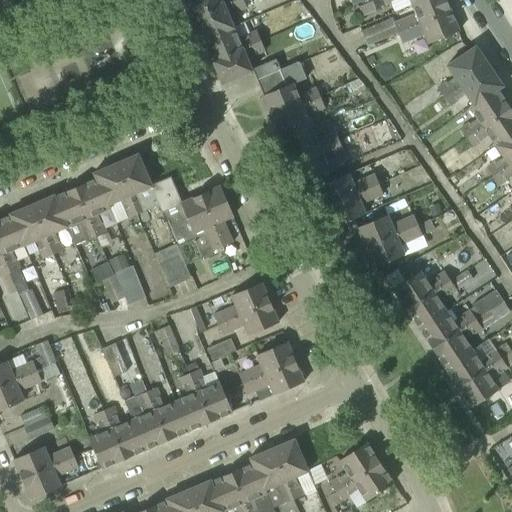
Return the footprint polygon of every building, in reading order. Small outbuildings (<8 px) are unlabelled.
[(185,0),(193,18),(234,0),(185,0)] [(242,0),(234,0),(193,18),(202,39),(203,39),(233,26),(228,13),(236,9),(237,11),(246,7),(242,0)] [(445,0),(424,0),(410,6),(414,15),(393,24),(391,19),(360,32),(366,46),(450,12),(445,0)] [(362,15),(375,10),(371,1),(358,6),(362,15)] [(450,12),(366,46),(371,56),(372,60),(402,47),(410,65),(434,55),(429,44),(458,32),(450,12)] [(212,60),(260,40),(256,31),(247,34),(247,36),(239,39),(233,26),(203,39),(212,60)] [(264,51),(260,40),(212,60),(222,83),(252,70),(246,57),(254,53),(255,55),(264,51)] [(435,87),(442,97),(488,66),(474,45),(444,66),(453,78),(445,84),(443,82),(435,87)] [(253,70),(261,90),(303,72),(299,63),(295,65),(280,71),(275,61),(253,70)] [(488,66),(442,97),(448,106),(456,101),(455,99),(463,93),(470,104),(472,107),(497,90),(502,86),(488,66)] [(303,72),(261,90),(263,95),(262,95),(272,117),(320,97),(316,86),(307,90),(308,92),(299,96),(295,86),(306,81),(303,72)] [(358,80),(349,83),(353,91),(362,84),(358,80)] [(472,107),(470,104),(466,106),(474,118),(467,124),(466,122),(457,128),(463,137),(509,106),(497,90),(472,107)] [(320,97),(272,117),(281,140),(312,127),(306,113),(315,110),(316,111),(325,107),(320,97)] [(511,111),(509,106),(463,137),(470,147),(478,141),(477,139),(485,134),(494,147),(511,133),(511,111)] [(312,127),(281,140),(290,162),(339,142),(335,131),(326,135),(326,137),(318,141),(312,127)] [(511,133),(494,147),(501,157),(493,162),(492,160),(483,166),(482,165),(462,179),(470,190),(490,176),(511,161),(511,133)] [(339,142),(290,162),(299,182),(330,169),(325,158),(334,154),(335,156),(344,152),(339,142)] [(114,163),(137,215),(147,210),(159,205),(150,185),(137,154),(114,163)] [(511,161),(490,176),(496,185),(504,179),(503,177),(511,172),(511,173),(511,161)] [(137,215),(114,163),(92,173),(95,179),(94,179),(106,206),(108,205),(121,200),(125,209),(123,210),(127,219),(137,215)] [(318,186),(326,206),(378,185),(374,174),(353,183),(349,173),(318,186)] [(179,203),(180,202),(169,177),(150,185),(159,205),(162,212),(180,205),(179,203)] [(108,205),(106,206),(94,179),(74,187),(95,236),(106,232),(102,223),(101,223),(97,214),(109,209),(108,205)] [(378,185),(326,206),(335,226),(366,213),(362,203),(382,194),(378,185)] [(199,194),(221,245),(231,268),(240,263),(231,241),(230,241),(221,220),(232,216),(219,186),(199,194)] [(95,236),(74,187),(54,196),(67,227),(75,245),(86,241),(95,236)] [(199,194),(180,202),(179,203),(180,205),(162,212),(176,244),(177,246),(180,245),(194,238),(202,257),(212,253),(211,250),(221,245),(199,194)] [(67,227),(54,196),(53,195),(31,205),(53,255),(62,251),(58,241),(57,242),(53,233),(67,227)] [(432,216),(441,212),(438,203),(428,207),(432,216)] [(53,255),(31,205),(9,214),(10,216),(23,246),(36,241),(40,250),(38,250),(42,259),(53,255)] [(357,227),(365,247),(417,225),(413,215),(391,224),(387,214),(357,227)] [(23,246),(10,216),(0,219),(0,248),(10,273),(20,269),(16,259),(14,260),(11,252),(23,246)] [(417,225),(365,247),(373,266),(403,254),(399,244),(421,235),(434,230),(430,220),(417,225)] [(177,246),(176,244),(153,253),(168,288),(191,278),(185,265),(188,263),(180,245),(177,246)] [(0,277),(10,273),(0,248),(0,277)] [(114,273),(129,267),(124,254),(109,260),(114,273)] [(132,265),(129,267),(114,273),(114,274),(125,297),(128,304),(146,297),(132,265)] [(456,289),(472,279),(467,270),(451,280),(456,289)] [(393,289),(406,309),(449,282),(443,273),(434,278),(435,280),(428,284),(420,272),(393,289)] [(125,297),(114,274),(101,280),(111,303),(125,297)] [(212,314),(217,324),(269,302),(260,282),(230,294),(234,305),(212,314)] [(449,282),(406,309),(419,329),(446,311),(438,300),(446,295),(446,296),(455,291),(449,282)] [(31,319),(42,315),(31,289),(20,293),(31,319)] [(58,312),(69,309),(63,289),(52,292),(58,312)] [(471,305),(472,306),(479,317),(503,302),(494,289),(471,305)] [(269,302),(217,324),(221,334),(243,325),(247,335),(277,322),(269,302)] [(476,320),(432,348),(444,367),(471,350),(463,339),(471,334),(472,335),(509,311),(503,302),(479,317),(476,320)] [(204,329),(200,318),(195,306),(190,309),(199,332),(205,329),(204,329)] [(432,348),(476,320),(470,311),(460,317),(461,319),(453,323),(446,311),(419,329),(432,348)] [(167,355),(178,350),(168,325),(157,330),(167,355)] [(211,361),(235,350),(230,338),(206,348),(211,361)] [(0,386),(55,364),(57,363),(48,340),(35,346),(39,356),(31,360),(32,361),(10,370),(6,361),(0,363),(0,386)] [(238,374),(242,384),(294,361),(286,342),(256,354),(260,364),(238,374)] [(471,350),(444,367),(457,387),(511,352),(504,342),(485,355),(485,357),(478,362),(471,350)] [(113,376),(126,371),(115,343),(101,349),(113,376)] [(511,353),(511,352),(457,387),(470,407),(497,390),(489,377),(496,373),(497,374),(505,368),(511,363),(511,353)] [(210,362),(219,382),(226,379),(223,372),(224,372),(223,370),(225,369),(223,366),(230,363),(226,355),(210,362)] [(294,361),(242,384),(247,393),(269,384),(273,394),(303,381),(294,361)] [(186,366),(189,373),(198,369),(196,362),(186,366)] [(55,364),(0,386),(0,410),(23,400),(19,391),(60,374),(55,364)] [(189,373),(188,373),(209,422),(232,412),(219,382),(205,388),(201,379),(203,378),(199,369),(198,369),(189,373)] [(209,422),(188,373),(179,377),(183,387),(184,386),(188,395),(175,401),(188,431),(209,422)] [(188,431),(175,401),(163,406),(159,397),(160,396),(156,387),(145,391),(166,440),(188,431)] [(166,440),(145,391),(135,395),(139,405),(141,404),(145,413),(132,419),(145,449),(166,440)] [(145,449),(132,419),(119,424),(115,415),(117,415),(113,405),(102,409),(123,458),(145,449)] [(24,426),(47,417),(42,407),(20,416),(24,426)] [(123,458),(102,409),(91,414),(96,424),(97,423),(101,432),(88,437),(101,468),(123,458)] [(49,416),(47,417),(24,426),(23,427),(28,440),(54,429),(49,416)] [(294,438),(272,447),(293,497),(302,494),(298,484),(296,484),(292,476),(308,469),(294,438)] [(337,490),(379,462),(365,442),(339,460),(347,471),(340,477),(339,475),(331,481),(337,490)] [(21,479),(73,457),(68,447),(47,456),(43,446),(13,459),(21,479)] [(293,497),(272,447),(249,457),(251,463),(262,489),(275,484),(279,492),(277,492),(281,502),(293,497)] [(73,457),(21,479),(30,499),(59,486),(55,476),(77,466),(73,457)] [(379,462),(337,490),(344,500),(352,494),(350,492),(358,487),(366,499),(392,481),(379,462)] [(262,489),(251,463),(231,472),(248,511),(259,511),(257,506),(255,507),(251,498),(264,493),(262,489)] [(248,511),(231,472),(210,481),(222,511),(234,506),(236,511),(248,511)] [(219,511),(222,511),(210,481),(209,480),(188,489),(197,511),(219,511)] [(197,511),(188,489),(164,499),(165,500),(170,511),(197,511)] [(170,511),(165,500),(145,509),(146,511),(170,511)]
